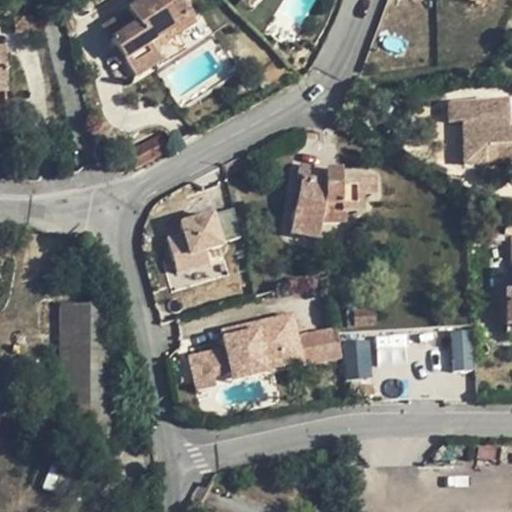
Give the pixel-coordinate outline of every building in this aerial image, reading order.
[(136,24),(110,41),(135,79),(162,61),(151,44),(174,29),(170,24),(188,12),(180,0),(143,0),(127,11),(136,24)] [(241,0),(240,1),(248,8),(256,0),(241,0)] [(127,11),(102,27),(110,41),(136,24),(127,11)] [(188,12),(170,24),(174,29),(177,35),(195,23),(188,12)] [(35,16),(13,18),(15,33),(36,31),(35,16)] [(177,35),(174,29),(151,44),(162,61),(185,46),(177,35)] [(508,103),(448,104),(449,123),(463,123),(483,147),(483,163),(511,162),(511,119),(509,119),(508,103)] [(161,137),(128,153),(136,169),(169,152),(161,137)] [(483,147),(464,148),(464,163),(483,163),(483,147)] [(299,166),(295,179),(300,180),(289,235),(318,241),(321,225),(325,206),(341,207),(341,214),(345,214),(362,214),(361,197),(374,197),(373,177),(341,178),(341,171),(325,172),(324,182),(309,180),(312,167),(299,166)] [(321,225),(346,224),(345,214),(341,214),(341,207),(325,206),(321,225)] [(217,211),(158,227),(175,289),(195,283),(193,274),(216,268),(212,252),(227,248),(217,211)] [(118,305),(58,305),(58,404),(60,404),(59,420),(58,420),(58,448),(119,464),(118,305)] [(373,310),(354,311),(355,327),(374,325),(373,310)] [(223,350),(206,355),(212,379),(213,378),(228,375),(264,366),(265,372),(287,367),(285,362),(300,358),(291,316),(254,325),(256,333),(220,341),(223,350)] [(254,325),(219,333),(220,341),(256,333),(254,325)] [(452,370),(469,369),(469,332),(452,332),(452,370)] [(379,350),(350,352),(352,386),(381,384),(379,350)] [(212,379),(206,355),(187,359),(195,392),(215,388),(213,378),(212,379)] [(285,362),(287,367),(302,363),(300,358),(285,362)] [(265,372),(264,366),(228,375),(231,384),(266,376),(265,372)] [(58,404),(44,404),(44,419),(58,420),(59,420),(60,404),(58,404)]
